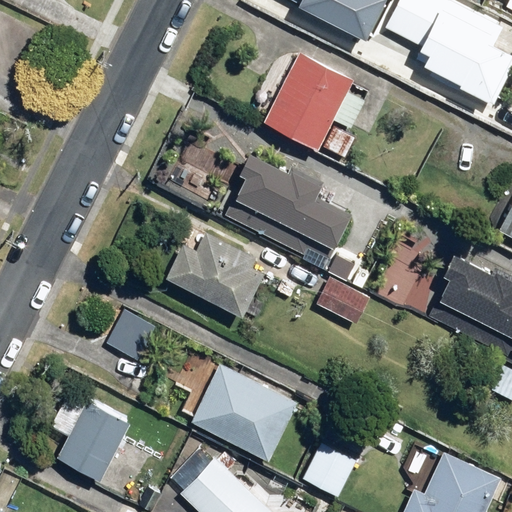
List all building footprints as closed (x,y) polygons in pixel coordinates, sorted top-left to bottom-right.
[(355,0),(318,0),(305,26),(401,74),(411,55),(412,56),(419,39),(422,33),(432,8),(412,0),(366,0),(365,4),(355,0)] [(468,9),(455,34),(492,55),(506,30),(468,9)] [(287,47),(252,121),(314,150),(349,76),(287,47)] [(456,83),(433,70),(423,89),(446,102),(456,83)] [(421,220),(271,150),(251,193),(401,262),(421,220)] [(511,179),(485,227),(511,242),(511,179)] [(197,210),(173,274),(251,304),(276,240),(197,210)] [(511,261),(467,239),(442,289),(511,324),(511,261)] [(337,278),(329,300),(361,311),(369,289),(337,278)] [(111,336),(142,353),(158,323),(127,307),(111,336)] [(299,395),(224,361),(198,416),(273,451),(299,395)] [(69,445),(111,468),(140,413),(98,391),(69,445)] [(326,438),(310,474),(344,490),(361,454),(326,438)] [(487,511),(505,474),(445,447),(416,511),(487,511)] [(187,491),(210,511),(319,511),(319,509),(280,509),(221,455),(187,491)]
